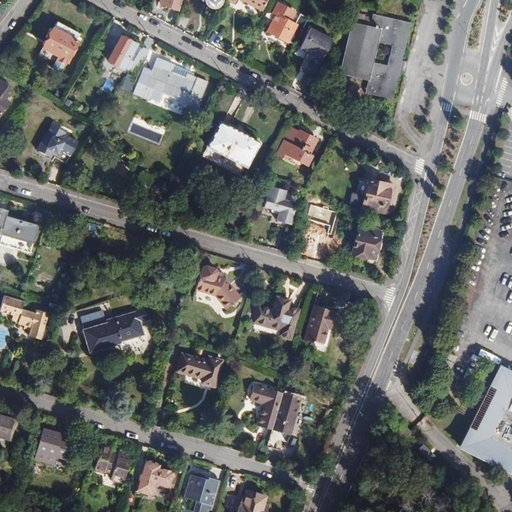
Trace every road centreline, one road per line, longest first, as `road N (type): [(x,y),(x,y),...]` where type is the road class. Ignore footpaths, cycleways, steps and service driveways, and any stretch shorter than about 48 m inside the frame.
road 1 (secondary): [(328,511),(436,242),(483,93)]
road 2 (residential): [(399,297),(0,183)]
road 3 (residential): [(431,172),(97,0)]
road 4 (residential): [(322,484),(0,391)]
road 5 (secondary): [(399,297),(322,484)]
road 6 (secondary): [(431,172),(399,297)]
